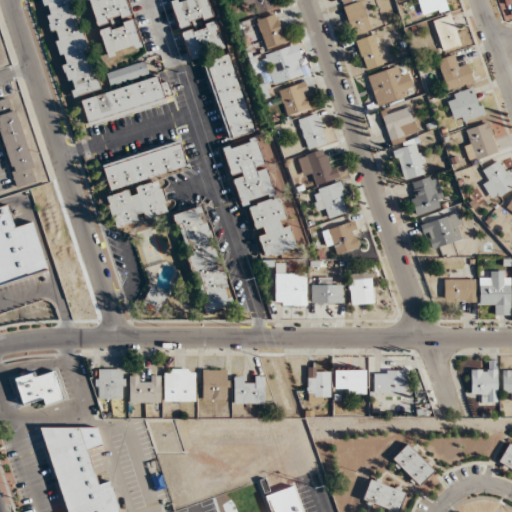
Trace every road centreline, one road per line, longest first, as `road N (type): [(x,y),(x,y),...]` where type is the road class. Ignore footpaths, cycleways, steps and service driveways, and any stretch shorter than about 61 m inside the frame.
road 1 (residential): [(0,347),(114,338),(511,339)]
road 2 (residential): [(454,417),(307,0)]
road 3 (residential): [(114,338),(7,0)]
